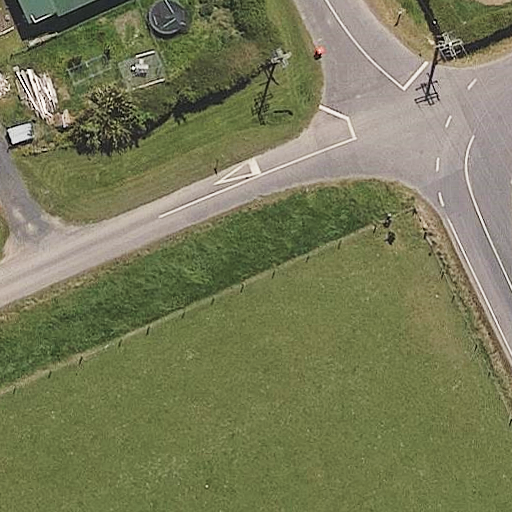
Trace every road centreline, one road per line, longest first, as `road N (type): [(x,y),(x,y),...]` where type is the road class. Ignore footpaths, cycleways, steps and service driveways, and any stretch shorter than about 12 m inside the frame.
road 1 (unclassified): [(474,136),(354,137),(0,289)]
road 2 (unclassified): [(328,0),(403,90),(474,136)]
road 3 (unclassified): [(474,136),(470,183),(511,284)]
